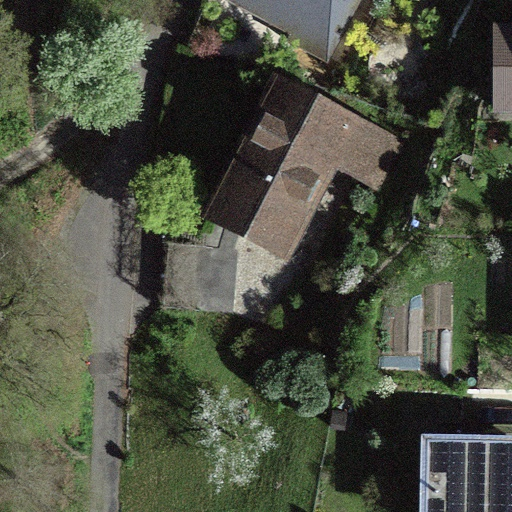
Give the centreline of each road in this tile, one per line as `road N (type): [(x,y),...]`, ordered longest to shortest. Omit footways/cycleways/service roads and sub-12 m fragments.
road 1 (residential): [(177,0),(149,47),(129,113),(98,511)]
road 2 (track): [(0,174),(129,113)]
